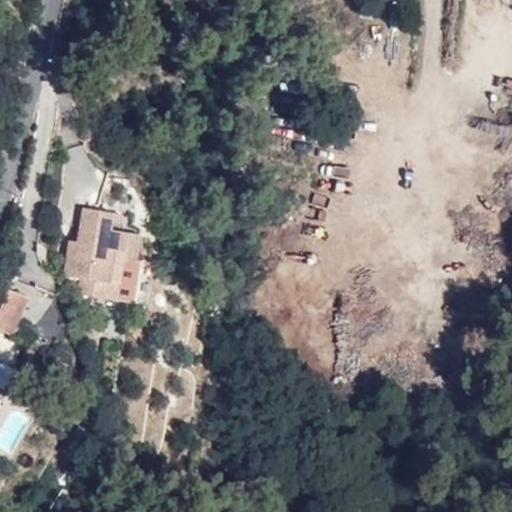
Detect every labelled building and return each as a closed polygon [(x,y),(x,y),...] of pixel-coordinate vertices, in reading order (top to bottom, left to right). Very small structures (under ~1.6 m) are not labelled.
[(122,213),(86,207),(81,241),(79,252),(72,252),(68,273),(85,276),(81,292),(116,298),(119,281),(124,257),(130,258),(135,231),(119,228),(122,213)] [(142,232),(135,231),(130,258),(124,257),(119,281),(134,284),(142,232)] [(73,240),(72,252),(79,252),(81,241),(73,240)] [(31,296),(10,288),(0,314),(0,317),(19,325),(31,296)] [(19,325),(0,317),(0,327),(16,333),(19,325)]
